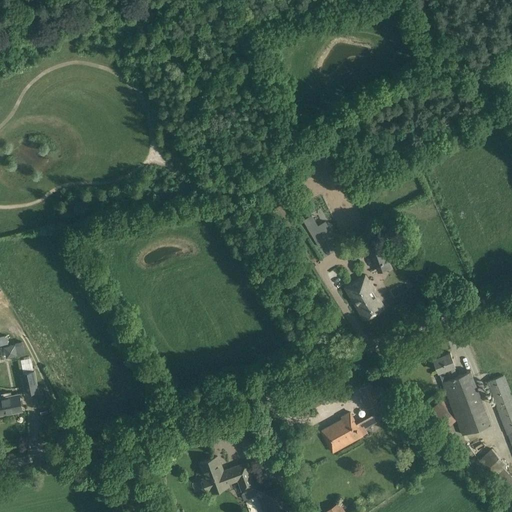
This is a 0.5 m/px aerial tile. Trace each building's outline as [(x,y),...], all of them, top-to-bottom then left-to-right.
[(304,220),(319,246),(327,241),(322,234),(330,229),(325,221),(318,226),(311,215),(304,220)] [(391,268),(382,242),(368,246),(378,272),(391,268)] [(375,288),(367,275),(346,287),(365,318),(383,307),(372,290),(375,288)] [(5,346),(6,355),(16,353),(14,344),(5,346)] [(457,376),(453,366),(455,365),(450,352),(441,356),(440,355),(435,357),(435,358),(434,359),(442,381),(457,376)] [(39,390),(35,370),(29,371),(22,373),(26,393),(39,390)] [(457,376),(442,381),(463,435),(491,424),(470,370),(457,376)] [(511,394),(504,374),(486,381),(507,434),(511,445),(511,394)] [(370,382),(360,386),(368,407),(372,405),(375,413),(356,424),(354,420),(354,419),(350,412),(341,417),(342,419),(321,430),(332,450),(367,432),(365,428),(383,418),(377,403),(378,403),(376,396),(384,393),(381,385),(373,389),(370,382)] [(0,414),(23,410),(20,393),(0,396),(0,414)] [(456,420),(440,402),(425,414),(440,433),(456,420)] [(506,465),(491,448),(479,460),(508,492),(511,487),(511,476),(503,467),(506,465)] [(284,452),(273,456),(276,464),(282,462),(287,460),(284,452)] [(201,478),(207,492),(210,491),(211,492),(228,486),(226,480),(237,476),(243,491),(255,487),(246,463),(223,471),(217,456),(200,463),(205,477),(201,478)] [(288,511),(292,511),(282,484),(263,492),(270,511),(288,511)] [(326,511),(348,511),(340,500),(325,510),(326,511)]
